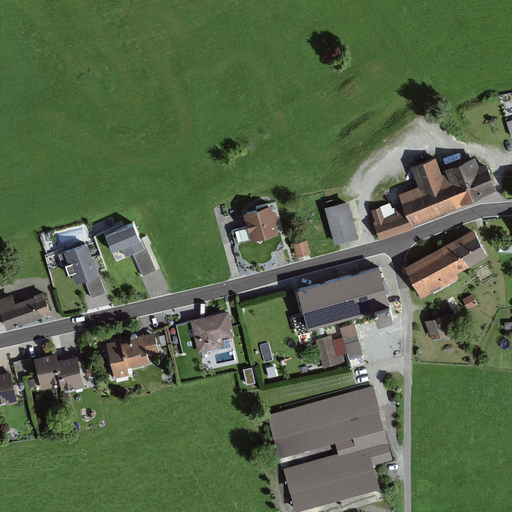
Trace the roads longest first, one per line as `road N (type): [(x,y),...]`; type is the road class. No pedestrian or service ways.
road 1 (unclassified): [(0,342),(393,243)]
road 2 (unclassified): [(393,243),(408,310),(407,511)]
road 3 (track): [(89,225),(4,0)]
road 4 (unclassified): [(393,243),(511,207)]
